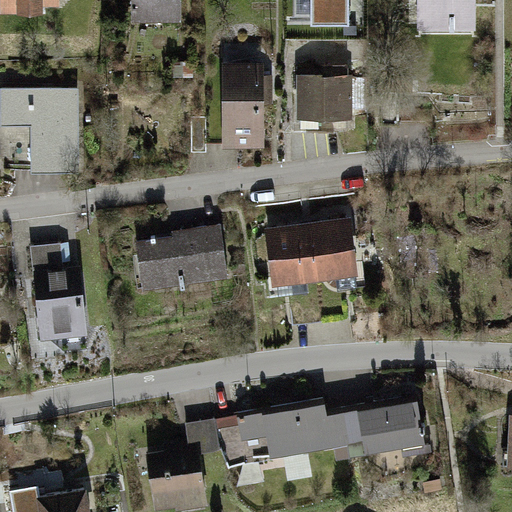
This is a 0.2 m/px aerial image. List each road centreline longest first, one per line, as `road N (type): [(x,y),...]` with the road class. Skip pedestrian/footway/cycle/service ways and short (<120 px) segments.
road 1 (residential): [(0,412),(305,361),(511,358)]
road 2 (residential): [(511,151),(0,211)]
